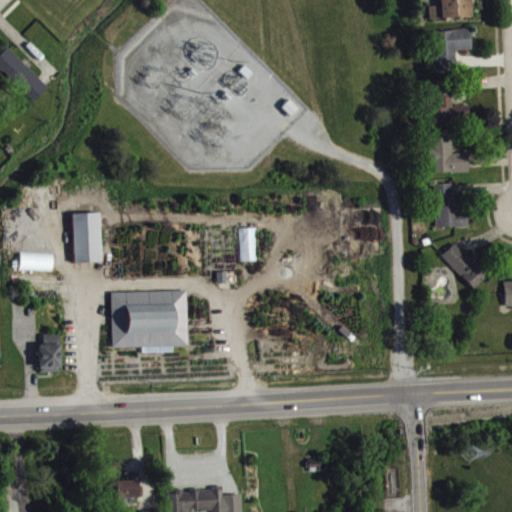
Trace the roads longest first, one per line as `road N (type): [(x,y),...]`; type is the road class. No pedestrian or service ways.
road 1 (secondary): [(0,411),(511,387)]
road 2 (tertiary): [(417,511),(410,390)]
